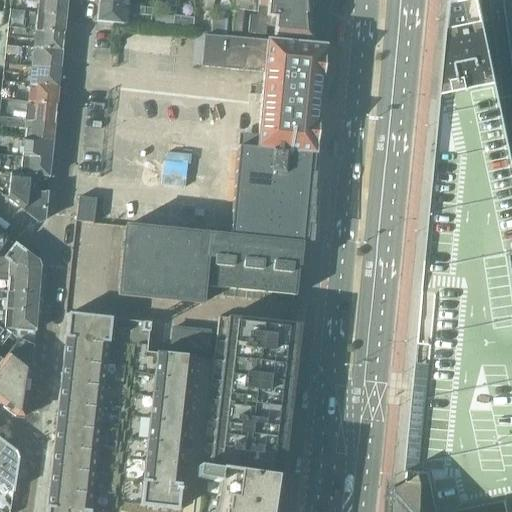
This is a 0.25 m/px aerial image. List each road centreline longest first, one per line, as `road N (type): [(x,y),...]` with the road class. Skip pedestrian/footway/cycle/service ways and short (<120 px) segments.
road 1 (secondary): [(360,511),(405,0)]
road 2 (secondary): [(367,0),(323,511)]
road 3 (residential): [(49,249),(77,0)]
road 4 (residential): [(34,445),(49,249)]
